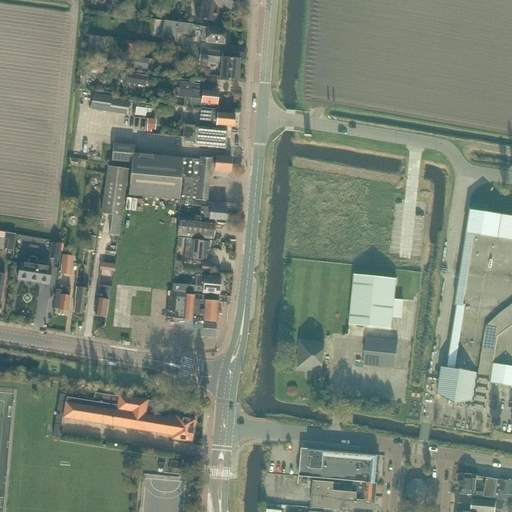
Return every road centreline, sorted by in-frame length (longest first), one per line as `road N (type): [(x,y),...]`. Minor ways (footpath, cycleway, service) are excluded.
road 1 (unclassified): [(229,374),(240,334),(272,0)]
road 2 (unclassified): [(229,374),(0,335)]
